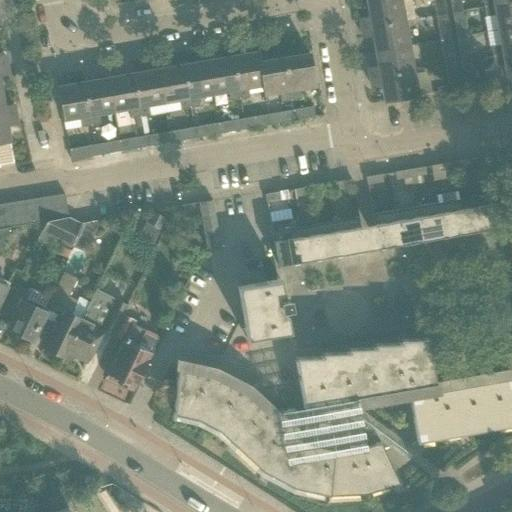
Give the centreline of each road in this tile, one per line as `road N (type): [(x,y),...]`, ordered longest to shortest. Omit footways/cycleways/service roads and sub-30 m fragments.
road 1 (residential): [(511,136),(366,155),(352,138),(332,17),(315,0),(89,46),(65,32),(58,0)]
road 2 (secondary): [(226,511),(0,389)]
